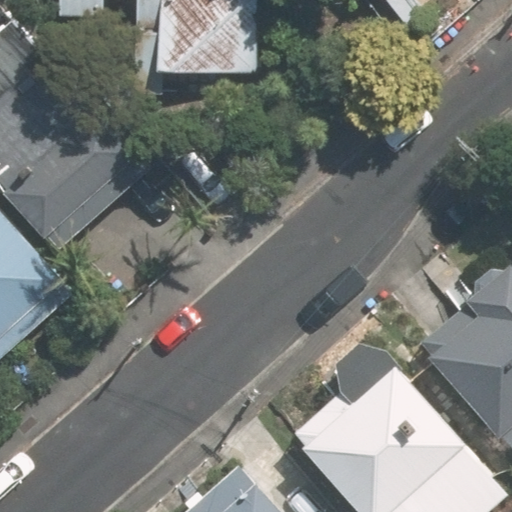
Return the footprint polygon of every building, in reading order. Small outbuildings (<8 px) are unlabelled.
[(50,0),(50,19),(89,20),(90,3),(128,5),(125,74),(255,80),(258,0),(50,0)] [(138,169),(2,22),(0,24),(0,200),(48,252),(138,169)] [(511,198),(495,213),(511,231),(511,198)] [(0,363),(67,303),(0,228),(0,363)] [(511,280),(502,270),(416,350),(511,453),(511,280)] [(340,412),(292,454),(342,511),(456,511),(490,483),(368,343),(318,387),(340,412)] [(280,511),(237,460),(175,511),(280,511)]
